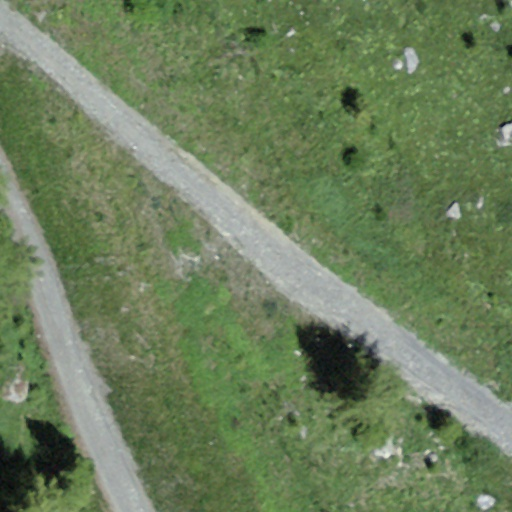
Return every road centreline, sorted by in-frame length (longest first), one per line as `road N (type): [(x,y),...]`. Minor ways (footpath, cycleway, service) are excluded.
road 1 (track): [(0,50),(511,421)]
road 2 (track): [(0,92),(188,511)]
